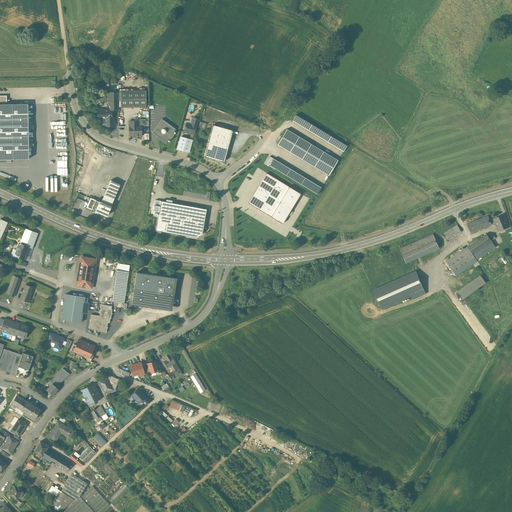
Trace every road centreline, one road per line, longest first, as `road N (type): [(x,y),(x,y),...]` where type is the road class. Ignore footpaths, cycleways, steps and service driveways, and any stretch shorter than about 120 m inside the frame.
road 1 (residential): [(0,489),(69,386),(199,320),(214,301),(225,259)]
road 2 (secondary): [(225,259),(365,243),(511,190)]
road 3 (residential): [(217,180),(87,127),(71,99),(58,0)]
road 4 (secondary): [(225,259),(122,243),(0,192)]
